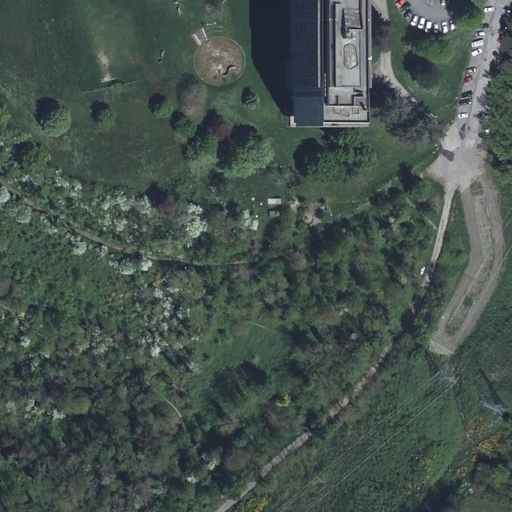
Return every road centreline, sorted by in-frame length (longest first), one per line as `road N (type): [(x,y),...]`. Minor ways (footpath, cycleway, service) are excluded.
road 1 (unknown): [(383,0),(398,72),(469,143)]
road 2 (residential): [(504,0),(464,162)]
